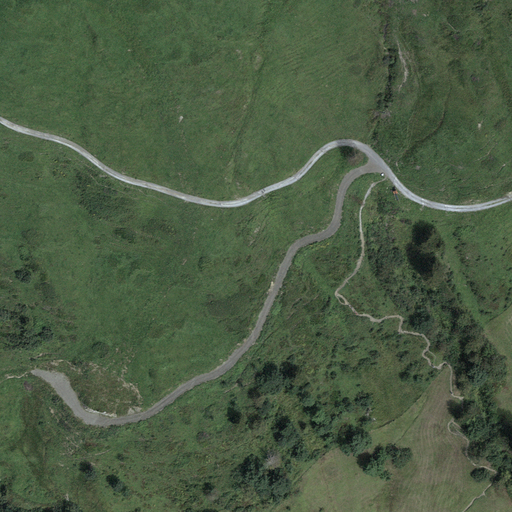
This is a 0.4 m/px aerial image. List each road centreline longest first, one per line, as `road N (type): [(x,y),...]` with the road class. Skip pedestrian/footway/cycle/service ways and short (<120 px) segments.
road 1 (track): [(0,118),(73,144),(114,174),(218,202),(293,178),(332,143),(365,147)]
road 2 (track): [(365,147),(417,198),(468,207),(511,195)]
